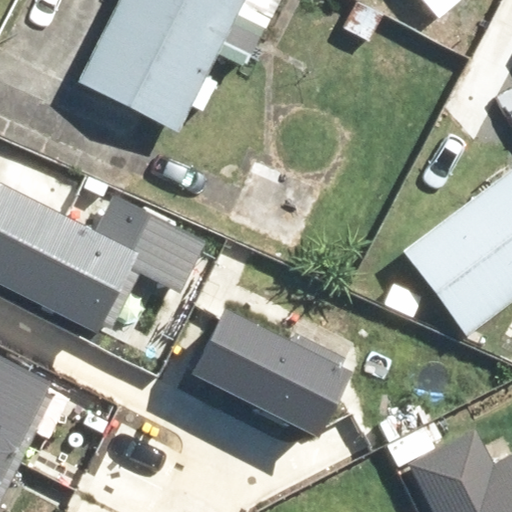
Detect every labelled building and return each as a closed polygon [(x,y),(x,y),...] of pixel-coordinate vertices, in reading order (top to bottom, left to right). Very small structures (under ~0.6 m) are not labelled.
[(126,0),(88,78),(182,124),(243,0),(126,0)] [(255,146),(222,223),(301,257),(334,180),(255,146)] [(511,158),(404,240),(470,327),(511,295),(511,158)] [(0,177),(0,275),(91,322),(126,255),(184,285),(209,235),(111,184),(90,224),(0,177)] [(219,297),(188,359),(320,424),(351,362),(219,297)] [(0,350),(0,476),(49,374),(0,350)] [(290,425),(213,383),(179,443),(256,486),(290,425)] [(476,424),(406,461),(434,511),(511,511),(511,447),(494,457),(476,424)]
